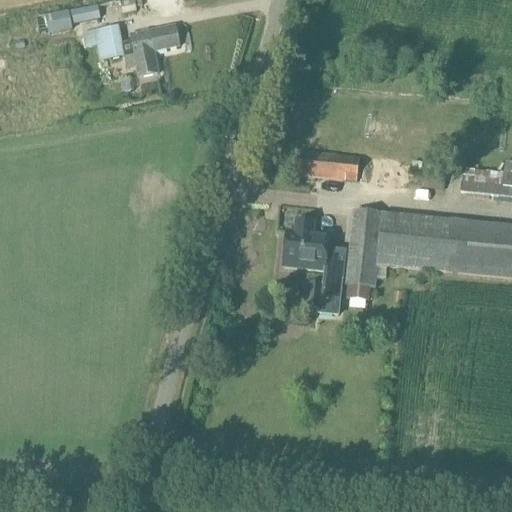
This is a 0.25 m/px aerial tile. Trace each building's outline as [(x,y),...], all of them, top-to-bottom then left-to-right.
[(134,3),(120,6),(122,16),(136,13),(135,9),(134,3)] [(71,14),(68,14),(71,27),(93,23),(90,10),(71,14)] [(68,14),(46,19),(49,36),(72,31),(71,27),(68,14)] [(119,29),(83,36),(85,50),(97,48),(100,64),(125,59),(122,47),(119,29)] [(132,45),(122,47),(125,59),(127,71),(137,69),(139,81),(158,77),(154,54),(179,49),(175,29),(131,37),(132,45)] [(71,39),(47,42),(48,52),(72,49),(71,39)] [(360,159),(300,154),(298,179),(356,185),(360,159)] [(511,176),(463,171),(461,195),(511,200),(511,176)] [(358,198),(358,186),(298,185),(298,197),(358,198)] [(511,228),(391,217),(382,216),(354,213),(346,288),(377,292),(377,270),(511,283),(511,228)] [(282,268),(323,274),(324,274),(326,260),(341,262),(342,258),(345,259),(346,253),(327,251),(329,238),(313,236),(314,226),(295,223),(294,234),(287,233),(282,268)] [(321,287),(307,285),(304,310),(318,312),(317,316),(336,318),(341,283),(342,283),(345,259),(342,258),(341,262),(326,260),(324,274),(323,274),(321,287)]
